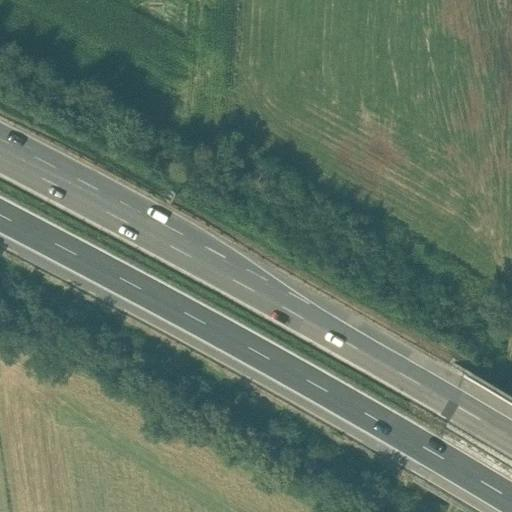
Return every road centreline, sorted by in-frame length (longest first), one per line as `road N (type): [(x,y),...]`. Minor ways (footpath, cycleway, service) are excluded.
road 1 (motorway): [(0,211),(511,494)]
road 2 (motorway): [(511,435),(0,154)]
